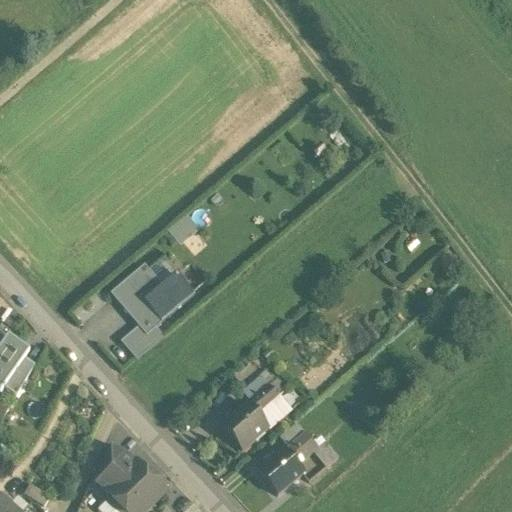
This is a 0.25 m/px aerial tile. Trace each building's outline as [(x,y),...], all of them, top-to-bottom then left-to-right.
[(170,234),(181,246),(199,230),(189,218),(170,234)] [(143,270),(109,298),(137,331),(145,340),(154,333),(193,300),(175,278),(160,290),(143,270)] [(162,342),(154,333),(145,340),(137,331),(120,345),(136,364),(162,342)] [(0,396),(4,391),(23,364),(28,357),(7,342),(5,344),(0,351),(0,396)] [(33,371),(23,364),(4,391),(14,398),(33,371)] [(257,380),(240,394),(248,404),(265,389),(257,380)] [(285,391),(276,380),(267,388),(277,398),(285,391)] [(248,404),(246,406),(255,417),(277,398),(267,388),(265,389),(248,404)] [(277,398),(255,417),(267,431),(297,405),(285,391),(277,398)] [(246,406),(219,429),(240,455),(267,431),(255,417),(246,406)] [(295,425),(277,439),(287,450),(304,436),(295,425)] [(287,450),(283,454),(295,468),(312,455),(311,454),(316,450),(304,436),(287,450)] [(316,450),(311,454),(312,455),(324,470),(337,460),(323,444),(316,450)] [(133,470),(122,458),(105,451),(91,483),(99,487),(108,495),(133,470)] [(282,453),(256,475),(275,498),(302,477),(295,468),(283,454),(282,453)] [(108,495),(105,498),(106,506),(106,507),(111,511),(148,511),(164,497),(136,468),(133,470),(108,495)] [(42,511),(49,503),(28,490),(22,500),(40,511),(42,511)] [(9,511),(0,503),(0,511),(9,511)]
